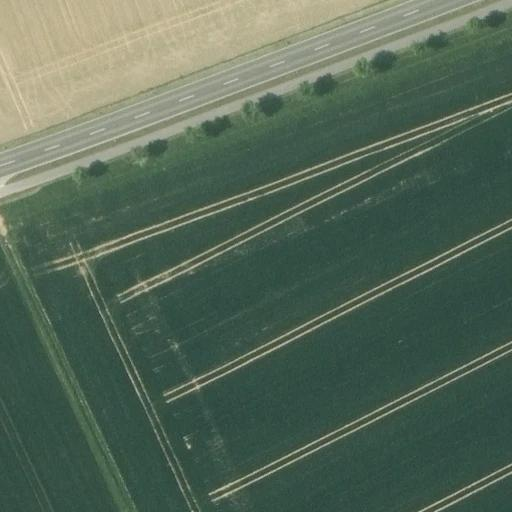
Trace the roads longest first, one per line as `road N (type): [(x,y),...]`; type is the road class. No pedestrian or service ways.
road 1 (secondary): [(0,167),(450,0)]
road 2 (track): [(0,228),(138,511)]
